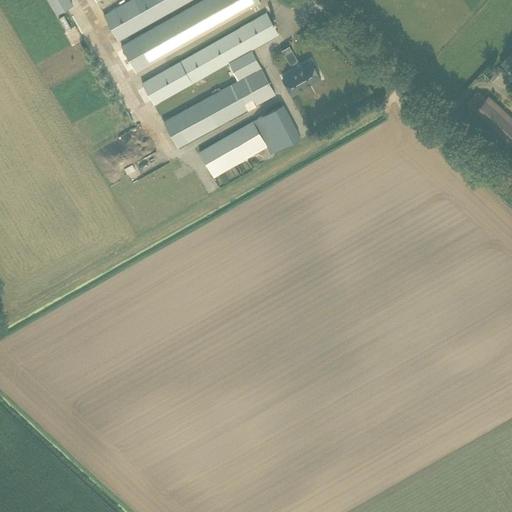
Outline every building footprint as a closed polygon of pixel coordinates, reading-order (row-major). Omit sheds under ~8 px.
[(73,4),(70,0),(49,0),(57,13),(73,4)] [(130,0),(103,15),(117,40),(189,0),(95,0),(96,1),(97,0),(130,0)] [(201,0),(121,45),(135,69),(259,0),(201,0)] [(230,67),(237,80),(261,67),(251,49),(278,34),(267,13),(180,61),(181,61),(143,83),(154,103),(192,82),(193,83),(194,82),(197,87),(212,79),(212,78),(209,73),(228,63),(230,67)] [(289,46),(282,50),(290,65),(298,61),(289,46)] [(511,51),(501,63),(511,73),(511,51)] [(282,78),(292,95),(321,78),(314,66),(313,67),(311,64),(312,64),(311,62),(282,78)] [(261,67),(237,80),(220,90),(218,87),(211,91),(213,94),(163,121),(178,148),(276,94),(261,67)] [(478,90),(466,103),(509,143),(511,139),(511,118),(503,110),(488,96),(486,98),(478,90)] [(300,137),(282,104),(252,120),(199,151),(214,178),(267,147),(270,153),(300,137)]
